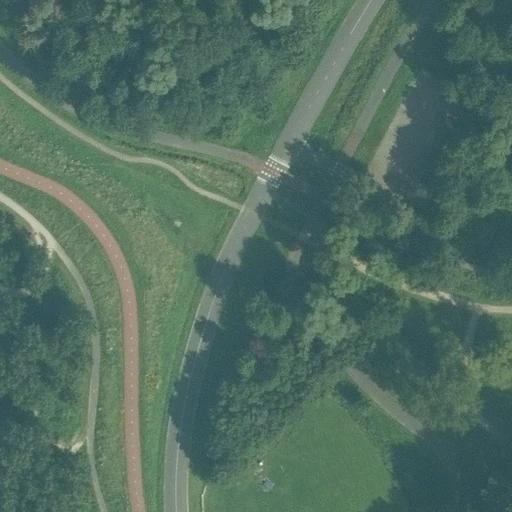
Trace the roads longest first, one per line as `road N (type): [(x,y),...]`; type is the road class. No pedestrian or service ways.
road 1 (unclassified): [(371,0),(226,267),(189,380),(175,511)]
road 2 (unknown): [(0,77),(125,158),(302,238)]
road 3 (unknown): [(511,307),(477,308),(377,276),(302,238)]
road 4 (unknown): [(511,446),(465,405),(459,360),(477,308)]
